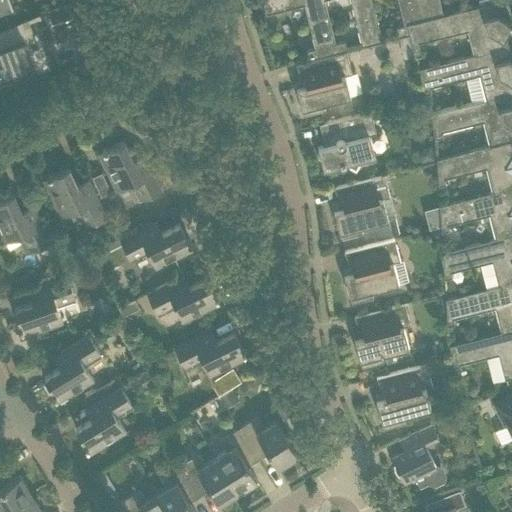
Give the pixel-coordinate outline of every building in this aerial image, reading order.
[(9,0),(0,0),(0,8),(11,4),(9,0)] [(264,0),(263,3),(265,13),(303,4),(314,48),(305,50),(308,60),(337,52),(335,42),(324,0),(264,0)] [(350,0),(361,45),(381,40),(371,0),(350,0)] [(423,20),(418,0),(397,0),(403,25),(406,24),(423,20)] [(423,20),(406,24),(409,34),(411,43),(414,55),(420,54),(417,43),(468,30),(474,54),(418,68),(418,69),(473,55),(508,46),(507,41),(505,42),(503,37),(511,23),(498,14),(495,3),(497,2),(497,0),(491,2),(479,5),(443,14),(443,15),(423,20)] [(418,0),(423,20),(443,15),(443,14),(439,0),(418,0)] [(67,2),(47,9),(51,20),(71,13),(67,2)] [(0,81),(8,79),(7,76),(14,73),(32,66),(26,50),(27,50),(38,46),(27,17),(0,28),(0,81)] [(406,24),(403,25),(395,27),(398,36),(408,34),(406,24)] [(344,40),(335,42),(337,52),(345,50),(346,50),(344,40)] [(411,43),(400,46),(403,59),(414,55),(411,43)] [(473,55),(418,69),(424,93),(430,92),(428,87),(462,78),(479,74),(485,98),(469,102),(430,112),(430,113),(485,99),(511,91),(511,60),(509,58),(506,47),(508,46),(473,55)] [(337,52),(308,60),(295,63),(299,78),(302,77),(304,84),(295,86),(303,115),(324,109),(322,102),(350,95),(344,74),(351,73),(345,50),(337,52)] [(511,91),(485,99),(430,113),(435,133),(435,138),(442,137),(441,131),(483,121),(489,144),(436,158),(436,159),(511,139),(511,101),(510,93),(511,93),(511,91)] [(341,118),(353,115),(350,104),(338,107),(341,118)] [(341,118),(338,119),(318,123),(322,137),(324,137),(326,144),(317,146),(322,168),(344,163),(355,169),(361,158),(374,155),(368,134),(375,132),(370,110),(353,115),(341,118)] [(511,139),(436,159),(438,185),(445,183),(443,178),(486,167),(492,191),(439,204),(439,205),(492,192),(511,186),(511,139)] [(102,150),(98,152),(115,189),(130,182),(138,200),(161,189),(147,159),(135,164),(123,140),(107,148),(106,146),(101,149),(102,150)] [(421,147),(418,153),(421,162),(424,161),(434,158),(431,145),(421,147)] [(46,176),(42,178),(50,196),(60,216),(74,209),(82,226),(105,215),(99,203),(91,185),(79,191),(76,184),(68,166),(51,174),(50,173),(46,175),(46,176)] [(101,171),(91,176),(100,194),(109,190),(101,171)] [(383,174),(353,182),(333,186),(337,201),(340,200),(341,207),(333,209),(340,238),(362,232),(360,225),(370,223),(373,238),(398,231),(394,215),(387,217),(382,198),(389,196),(383,174)] [(511,186),(492,192),(439,205),(439,210),(440,226),(440,231),(447,229),(446,224),(489,213),(495,238),(442,250),(442,251),(511,234),(511,186)] [(0,232),(4,242),(17,236),(25,253),(45,244),(50,242),(44,229),(36,211),(24,217),(21,210),(12,192),(0,197),(0,232)] [(439,210),(425,214),(429,229),(437,226),(440,226),(439,210)] [(131,232),(119,238),(121,243),(130,261),(147,252),(155,267),(174,257),(192,248),(190,244),(191,243),(189,239),(187,239),(179,223),(161,232),(155,235),(149,223),(131,232)] [(440,236),(437,226),(429,229),(428,229),(430,238),(440,236)] [(511,234),(442,251),(444,277),(450,276),(449,270),(492,260),(498,284),(445,297),(445,298),(498,285),(511,281),(511,234)] [(108,244),(107,245),(109,249),(121,243),(119,238),(116,239),(108,244)] [(394,238),(363,246),(344,251),(347,265),(350,264),(352,271),(343,273),(351,302),(372,297),(370,290),(398,283),(392,262),(399,260),(394,238)] [(48,260),(42,272),(44,273),(54,278),(60,265),(48,260)] [(32,301),(14,308),(20,325),(18,326),(20,331),(21,330),(23,334),(42,328),(62,321),(57,306),(75,299),(66,276),(54,280),(35,286),(39,299),(32,301)] [(158,286),(146,293),(157,315),(175,306),(182,321),(201,311),(219,302),(217,298),(218,297),(216,293),(214,293),(206,277),(188,286),(182,289),(176,277),(158,286)] [(511,281),(498,285),(445,298),(446,324),(453,322),(452,317),(494,307),(500,331),(448,344),(511,328),(511,281)] [(134,298),(118,306),(119,307),(122,314),(138,306),(134,298)] [(404,302),(373,310),(354,315),(357,329),(360,328),(362,335),(353,337),(361,366),(382,361),(381,354),(383,353),(394,350),(408,347),(402,326),(409,324),(404,302)] [(511,328),(448,344),(451,357),(454,369),(461,367),(459,362),(485,356),(498,353),(504,379),(511,376),(511,328)] [(185,340),(173,346),(185,369),(202,360),(209,375),(228,365),(246,356),(244,352),(245,351),(243,346),(242,347),(233,331),(215,340),(209,343),(203,331),(185,340)] [(60,366),(43,377),(53,392),(52,393),(54,397),(55,397),(58,401),(75,390),(93,379),(85,365),(101,355),(88,333),(76,341),(59,351),(66,362),(60,366)] [(394,350),(383,353),(385,362),(397,360),(394,350)] [(155,356),(147,361),(153,372),(161,368),(155,356)] [(426,363),(395,371),(376,376),(379,390),(382,389),(384,396),(375,399),(383,427),(404,422),(403,415),(430,408),(424,387),(431,385),(426,363)] [(154,383),(146,371),(137,377),(144,389),(154,383)] [(92,417),(75,428),(84,444),(83,444),(86,449),(87,448),(89,452),(107,441),(125,430),(116,417),(133,407),(119,385),(114,388),(102,396),(92,402),(91,403),(98,414),(92,417)] [(91,386),(83,390),(91,403),(92,402),(102,396),(97,387),(91,386)] [(232,387),(220,394),(224,401),(236,394),(232,387)] [(511,392),(492,402),(503,425),(507,424),(511,434),(511,392)] [(257,415),(240,426),(238,427),(254,453),(265,447),(276,466),(296,454),(274,419),(263,426),(257,415)] [(454,425),(450,416),(436,424),(440,432),(454,425)] [(430,423),(416,430),(398,438),(403,449),(391,455),(394,462),(393,463),(394,468),(395,470),(398,474),(400,474),(403,480),(414,475),(419,486),(429,481),(434,482),(441,479),(443,474),(439,467),(435,465),(424,444),(437,438),(430,423)] [(225,449),(215,456),(237,491),(256,479),(244,460),(254,453),(238,427),(219,439),(225,449)] [(237,491),(215,456),(204,462),(198,452),(179,464),(195,490),(205,484),(217,503),(237,491)] [(166,486),(156,492),(167,511),(194,511),(185,496),(195,490),(179,464),(160,476),(166,486)] [(100,468),(93,473),(97,478),(104,474),(100,468)] [(0,511),(31,493),(19,474),(0,485),(0,511)] [(481,477),(474,480),(477,487),(483,485),(481,477)] [(139,489),(137,490),(120,501),(126,511),(167,511),(156,492),(145,499),(139,489)] [(423,503),(427,511),(456,511),(455,507),(464,503),(459,489),(423,503)] [(42,511),(31,493),(0,511),(42,511)]
